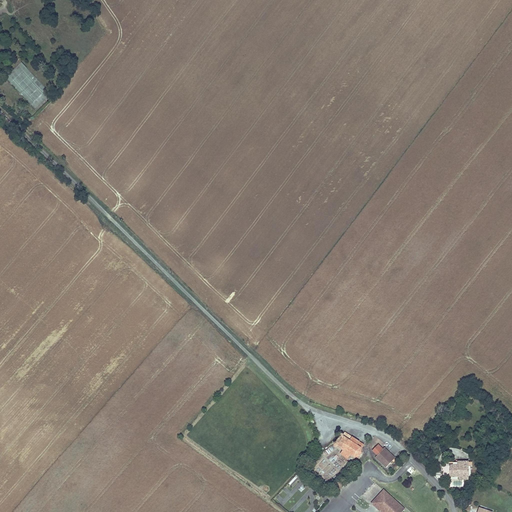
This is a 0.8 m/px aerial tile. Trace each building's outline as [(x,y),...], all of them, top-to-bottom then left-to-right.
[(340,437),(335,444),(343,450),(341,454),(348,458),(351,455),(353,456),(354,458),(355,459),(355,457),(356,456),(359,457),(360,456),(359,456),(360,453),(364,453),(367,448),(344,433),(342,435),(341,434),(339,436),(340,437)] [(383,448),(381,450),(390,459),(392,460),(394,458),(383,448)] [(390,459),(381,450),(375,457),(385,467),(392,460),(390,459)] [(472,461),(449,461),(449,478),(468,478),(468,466),(472,466),(472,461)] [(378,498),(373,503),(382,511),(403,511),(405,508),(388,492),(387,492),(387,491),(386,490),(385,490),(384,490),(383,490),(383,491),(382,492),(382,493),(382,494),(382,496),(383,497),(380,500),(378,498)]
